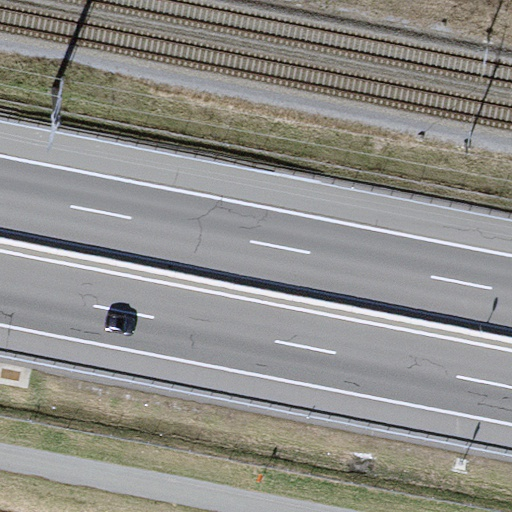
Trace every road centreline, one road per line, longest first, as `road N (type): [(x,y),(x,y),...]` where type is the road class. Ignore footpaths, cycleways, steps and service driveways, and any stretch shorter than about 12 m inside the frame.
road 1 (motorway): [(511,290),(0,189)]
road 2 (motorway): [(0,289),(511,389)]
